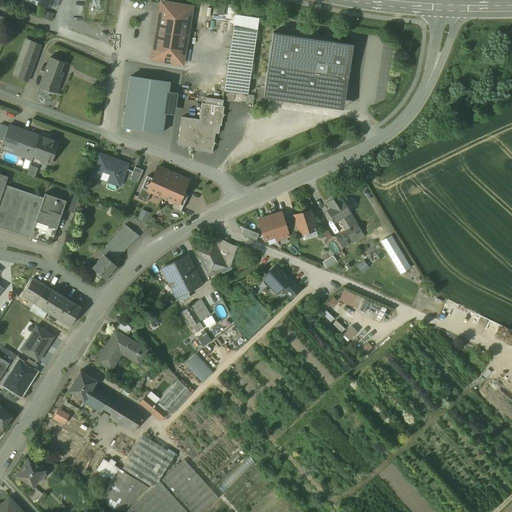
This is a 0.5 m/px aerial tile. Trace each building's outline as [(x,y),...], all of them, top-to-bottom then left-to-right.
[(189,8),(164,4),(155,57),(180,61),(189,8)] [(53,15),(44,12),(42,17),(51,21),(53,15)] [(257,30),(233,26),(223,91),(247,94),(257,30)] [(353,44),(273,32),(265,87),(275,89),(273,99),(334,108),(335,98),(345,99),(353,44)] [(41,44),(31,41),(26,55),(36,59),(41,44)] [(36,59),(26,55),(18,78),(28,82),(36,59)] [(67,63),(51,57),(47,66),(63,72),(67,63)] [(47,66),(43,65),(41,70),(45,71),(40,86),(56,92),(63,72),(47,66)] [(170,82),(130,76),(123,127),(152,131),(162,133),(166,112),(165,112),(170,82)] [(223,100),(206,98),(205,104),(222,106),(223,100)] [(205,104),(202,103),(199,120),(182,117),(178,145),(183,146),(183,147),(188,147),(195,148),(195,150),(212,153),(213,147),(215,143),(214,142),(215,133),(219,134),(220,125),(221,126),(222,119),(224,114),(223,114),(224,106),(222,106),(205,104)] [(40,136),(9,125),(1,148),(33,159),(34,155),(40,136)] [(58,142),(41,136),(40,136),(34,155),(41,158),(42,160),(50,163),(58,142)] [(117,160),(100,154),(92,174),(101,178),(101,179),(107,181),(108,180),(120,185),(128,164),(122,162),(121,162),(118,161),(117,160)] [(26,173),(34,176),(37,167),(29,164),(26,173)] [(144,170),(135,167),(131,179),(138,182),(144,170)] [(188,180),(158,167),(153,178),(148,190),(151,192),(175,202),(178,204),(183,192),(188,180)] [(44,198),(6,185),(8,177),(0,173),(0,227),(52,245),(67,200),(46,193),(44,198)] [(148,176),(138,198),(147,202),(151,192),(148,190),(153,178),(148,176)] [(183,192),(178,204),(175,202),(172,207),(181,211),(189,194),(183,192)] [(339,195),(328,201),(332,208),(329,210),(336,221),(340,219),(350,212),(343,201),(339,195)] [(80,198),(73,196),(68,211),(75,213),(80,198)] [(138,218),(145,221),(149,212),(142,209),(138,218)] [(310,210),(295,215),(298,224),(301,234),(302,234),(316,229),(310,210)] [(350,212),(340,219),(347,230),(357,223),(350,212)] [(282,213),(270,217),(276,236),(277,240),(289,236),(285,222),(282,213)] [(270,217),(259,220),(264,237),(267,239),(276,236),(270,217)] [(291,221),(285,222),(289,236),(295,234),(292,226),(291,221)] [(347,230),(345,231),(350,240),(353,244),(365,236),(362,231),(357,223),(347,230)] [(298,224),(292,226),(295,234),(296,239),(303,237),(302,234),(301,234),(298,224)] [(126,225),(106,247),(107,249),(118,256),(139,236),(126,225)] [(259,234),(244,228),(242,234),(256,240),(259,234)] [(410,268),(391,236),(382,241),(401,273),(410,268)] [(221,239),(214,242),(218,250),(221,249),(226,251),(227,249),(228,249),(230,244),(221,239)] [(214,242),(198,250),(204,264),(205,264),(210,275),(230,265),(236,246),(232,245),(230,244),(228,249),(227,249),(226,251),(221,249),(218,250),(214,242)] [(104,256),(93,268),(105,278),(121,260),(118,256),(107,249),(103,254),(104,256)] [(333,255),(322,260),(325,267),(336,262),(333,255)] [(187,256),(163,268),(165,273),(167,272),(171,280),(169,281),(170,282),(172,281),(176,290),(174,290),(177,297),(188,291),(201,285),(187,256)] [(210,275),(205,264),(204,264),(202,266),(207,276),(210,275)] [(276,265),(263,278),(277,293),(282,289),(290,281),(290,280),(276,265)] [(53,290),(33,278),(22,296),(42,308),(53,290)] [(290,281),(282,289),(291,298),(300,289),(291,279),(290,280),(290,281)] [(337,300),(363,311),(368,300),(342,289),(337,300)] [(81,306),(53,290),(42,308),(43,309),(69,325),(70,326),(71,325),(81,308),(81,307),(81,306)] [(188,291),(177,297),(180,302),(191,297),(188,291)] [(250,293),(226,312),(247,337),(259,328),(254,322),(259,318),(261,322),(269,315),(250,293)] [(201,299),(191,306),(201,321),(210,315),(201,299)] [(201,321),(191,306),(183,311),(193,326),(199,322),(201,321)] [(199,322),(193,326),(197,332),(204,328),(199,322)] [(358,324),(350,334),(358,341),(366,332),(358,324)] [(54,337),(37,326),(39,328),(34,335),(32,333),(22,350),(39,360),(54,337)] [(116,331),(98,361),(111,369),(121,352),(134,360),(137,355),(138,355),(140,353),(139,352),(142,347),(146,350),(147,350),(116,331)] [(185,363),(202,380),(213,370),(195,352),(185,363)] [(0,380),(10,363),(0,357),(0,380)] [(38,365),(29,359),(25,364),(35,370),(38,365)] [(25,364),(20,361),(19,361),(21,363),(17,370),(15,368),(4,385),(21,395),(36,371),(35,370),(25,364)] [(83,369),(82,371),(80,370),(68,390),(85,400),(94,386),(97,381),(90,376),(91,374),(83,369)] [(178,380),(156,403),(161,408),(166,413),(166,412),(164,411),(166,409),(172,415),(192,393),(178,380)] [(143,416),(94,386),(85,400),(84,402),(101,413),(102,411),(134,431),(141,419),(142,419),(143,418),(142,418),(143,416)] [(18,398),(9,392),(6,397),(15,403),(18,398)] [(156,403),(147,396),(141,403),(155,415),(161,408),(156,403)] [(0,403),(0,428),(2,430),(8,422),(10,422),(12,419),(12,417),(14,414),(0,403)] [(57,407),(51,417),(62,424),(68,414),(57,407)] [(175,455),(143,435),(136,446),(142,450),(129,472),(153,487),(159,480),(175,455)] [(34,462),(28,458),(20,471),(19,471),(17,472),(17,473),(16,474),(16,475),(17,476),(17,477),(18,478),(20,478),(21,478),(34,486),(45,469),(41,467),(43,465),(35,459),(34,462)] [(202,511),(219,497),(184,459),(162,479),(191,511),(202,511)] [(144,484),(120,469),(101,500),(120,511),(122,511),(135,500),(144,484)] [(187,511),(159,480),(153,487),(128,511),(129,511),(187,511)] [(22,511),(10,498),(0,507),(0,511),(22,511)]
